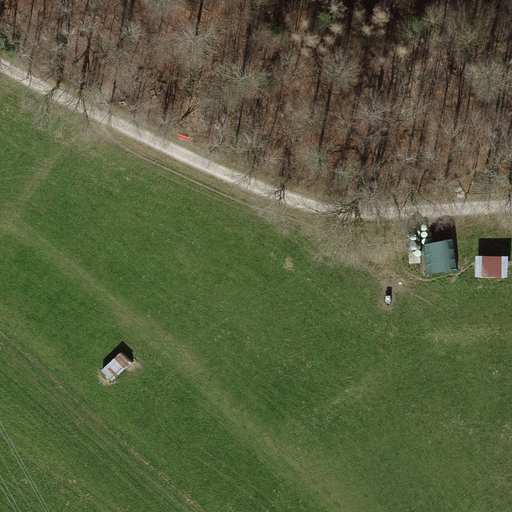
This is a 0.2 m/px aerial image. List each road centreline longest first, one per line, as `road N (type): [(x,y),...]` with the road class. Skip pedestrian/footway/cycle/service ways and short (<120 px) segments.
road 1 (track): [(0,63),(300,204),(372,214),(511,212)]
road 2 (track): [(511,137),(456,51),(438,0)]
